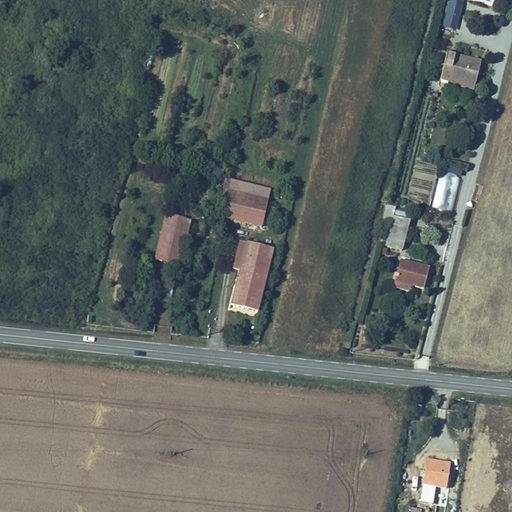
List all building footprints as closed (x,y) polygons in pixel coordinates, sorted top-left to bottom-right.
[(456,33),(464,0),(448,0),(440,28),(456,33)] [(474,90),(481,62),(447,53),(440,80),(448,82),(449,80),(462,83),(468,85),(467,88),(474,90)] [(449,211),(461,170),(443,165),(432,206),(449,211)] [(271,191),(226,180),(223,193),(231,195),(268,203),(271,191)] [(231,195),(224,222),(261,231),(262,226),(271,228),(273,221),(264,219),(268,203),(231,195)] [(406,219),(390,215),(382,245),(398,249),(406,219)] [(190,224),(163,218),(152,262),(179,268),(190,224)] [(233,272),(240,274),(241,271),(247,248),(239,246),(233,272)] [(241,271),(240,274),(231,309),(257,315),(272,254),(247,248),(241,271)] [(399,262),(394,282),(424,289),(429,269),(399,262)] [(426,461),(422,487),(445,490),(449,464),(426,461)]
